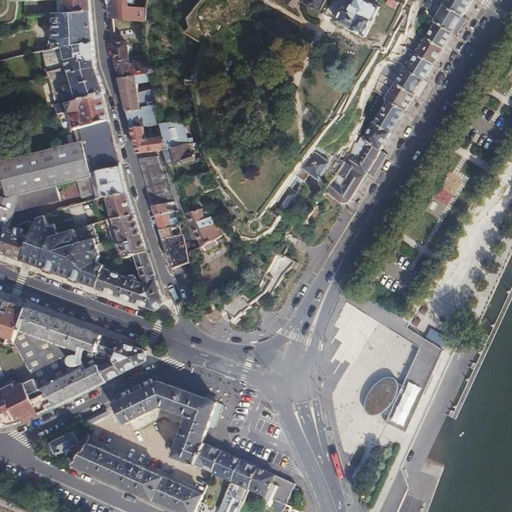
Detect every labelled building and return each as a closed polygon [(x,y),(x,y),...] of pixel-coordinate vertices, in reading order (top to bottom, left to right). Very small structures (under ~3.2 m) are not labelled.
[(90,4),(90,0),(57,0),(58,14),(91,12),(90,4)] [(110,0),(112,19),(142,17),(142,11),(139,11),(143,0),(110,0)] [(300,1),(298,0),(285,0),(285,1),(293,8),(296,5),(300,1)] [(304,0),(302,4),(320,13),(327,0),(304,0)] [(381,9),(365,0),(356,0),(353,6),(350,13),(345,10),(341,17),(338,23),(348,28),(352,30),(352,31),(367,39),(376,21),(375,20),(381,9)] [(402,2),(398,0),(390,0),(389,3),(399,8),(402,2)] [(443,4),(436,0),(424,0),(421,14),(435,22),(452,33),(456,27),(463,16),(443,4)] [(445,0),(443,4),(463,16),(467,9),(472,0),(445,0)] [(92,26),(91,12),(58,14),(48,15),(51,51),(64,49),(94,43),(92,26)] [(452,33),(435,22),(426,38),(443,49),(448,40),(452,33)] [(443,49),(426,38),(417,53),(433,64),(438,56),(443,49)] [(117,67),(120,78),(144,72),(150,71),(144,54),(128,55),(126,44),(123,42),(114,43),(114,45),(115,56),(117,67)] [(94,43),(64,49),(68,67),(74,65),(73,58),(88,56),(87,61),(96,60),(95,50),(94,43)] [(128,55),(144,54),(143,44),(126,44),(128,55)] [(429,71),(433,64),(417,53),(407,69),(424,80),(429,71)] [(74,65),(68,67),(73,86),(66,87),(70,102),(102,94),(105,93),(99,75),(96,66),(96,60),(87,61),(88,56),(73,58),(74,65)] [(424,80),(407,69),(404,68),(395,84),(414,95),(419,88),(424,80)] [(141,102),(156,100),(155,95),(154,88),(138,91),(136,80),(145,78),(144,72),(120,78),(128,112),(142,109),(141,102)] [(414,95),(395,84),(391,89),(375,79),(370,89),(388,100),(405,111),(409,104),(414,95)] [(102,94),(70,102),(67,103),(69,110),(81,108),(82,112),(71,115),(75,130),(109,121),(105,105),(102,94)] [(128,112),(131,127),(142,126),(147,125),(167,122),(167,119),(159,119),(156,100),(141,102),(142,109),(128,112)] [(388,100),(375,122),(392,132),(398,122),(405,111),(388,100)] [(138,154),(163,150),(172,148),(188,145),(182,120),(167,122),(147,125),(148,133),(162,131),(163,136),(145,139),(142,126),(131,127),(138,154)] [(0,250),(8,228),(13,215),(58,202),(53,189),(77,181),(90,177),(90,176),(121,167),(109,121),(75,130),(77,142),(0,161),(0,181),(4,180),(9,197),(0,194),(0,250)] [(392,132),(375,122),(365,139),(382,150),(386,142),(392,132)] [(374,161),(382,150),(365,139),(364,138),(359,147),(362,149),(358,156),(356,154),(350,164),(366,175),(374,161)] [(191,154),(188,145),(172,148),(176,166),(195,161),(193,154),(191,154)] [(312,153),(300,170),(321,184),(332,166),(312,153)] [(153,205),(175,201),(166,174),(164,175),(158,157),(139,159),(153,205)] [(350,164),(347,163),(340,174),(335,182),(328,192),(341,202),(344,203),(348,202),(350,201),(356,191),(366,175),(350,164)] [(124,179),(121,167),(90,176),(90,177),(77,181),(82,199),(96,195),(98,201),(104,199),(127,192),(124,179)] [(298,194),(289,187),(277,204),(285,211),(298,194)] [(130,200),(127,192),(104,199),(108,220),(135,216),(130,200)] [(170,212),(177,211),(178,211),(175,201),(153,205),(156,215),(170,212)] [(189,214),(203,246),(205,247),(207,251),(219,245),(216,239),(221,237),(214,224),(215,222),(212,216),(206,219),(201,209),(190,213),(189,214)] [(171,219),(170,212),(156,215),(161,230),(181,226),(182,225),(179,217),(171,219)] [(135,216),(108,220),(106,221),(117,259),(135,253),(146,250),(143,240),(138,225),(135,216)] [(24,258),(42,264),(51,239),(45,217),(38,219),(36,225),(24,258)] [(51,239),(42,264),(98,285),(104,268),(106,262),(117,259),(106,221),(98,222),(51,239)] [(8,228),(0,250),(0,252),(23,261),(24,258),(36,225),(28,222),(18,223),(16,231),(8,228)] [(183,234),(181,226),(161,230),(173,265),(189,261),(185,234),(183,234)] [(151,266),(146,250),(135,253),(145,283),(138,281),(137,276),(134,274),(130,275),(128,277),(104,268),(98,285),(96,288),(155,310),(163,301),(151,266)] [(0,297),(0,341),(6,344),(7,342),(8,338),(17,342),(29,309),(0,297)] [(235,323),(250,309),(241,299),(226,313),(235,323)] [(17,342),(16,344),(17,346),(30,372),(38,382),(54,407),(107,381),(100,367),(95,357),(98,348),(102,335),(29,309),(17,342)] [(122,342),(102,335),(98,348),(117,355),(122,342)] [(367,396),(366,401),(365,408),(366,414),(368,416),(371,417),(373,418),(379,417),(381,416),(383,414),(389,417),(386,424),(407,433),(424,395),(425,396),(434,377),(433,376),(444,351),(424,339),(421,347),(410,371),(403,386),(399,384),(398,382),(397,380),(395,379),(393,378),(392,378),(392,377),(388,378),(381,381),(376,384),(372,388),(367,396)] [(146,350),(122,342),(117,355),(115,359),(116,359),(122,373),(146,361),(146,350)] [(107,381),(122,373),(116,359),(100,367),(107,381)] [(0,426),(0,427),(3,422),(6,423),(21,422),(33,417),(54,407),(38,382),(20,390),(18,386),(1,393),(0,392),(0,426)] [(195,467),(205,445),(202,444),(207,430),(215,405),(159,383),(114,405),(125,426),(138,419),(139,422),(145,419),(144,417),(161,408),(170,412),(169,415),(176,417),(177,414),(187,419),(172,458),(183,462),(181,467),(192,472),(195,467)] [(207,430),(213,432),(221,407),(215,405),(207,430)] [(105,409),(85,419),(89,424),(108,415),(105,409)] [(88,448),(88,444),(90,434),(78,440),(74,433),(51,444),(52,446),(50,447),(53,454),(56,453),(57,456),(66,452),(67,454),(72,451),(74,455),(77,459),(88,448)] [(72,464),(175,511),(185,489),(88,444),(88,448),(77,459),(72,464)] [(211,472),(220,453),(205,445),(195,467),(202,470),(204,468),(211,472)] [(216,511),(239,461),(220,453),(211,472),(201,496),(193,511),(216,511)] [(67,462),(72,464),(77,459),(74,455),(67,462)] [(216,511),(237,511),(247,491),(257,469),(239,461),(216,511)] [(265,499),(274,477),(257,469),(247,491),(265,499)] [(271,501),(283,507),(293,486),(281,480),(271,501)] [(175,511),(177,511),(193,511),(201,496),(185,489),(175,511)]
